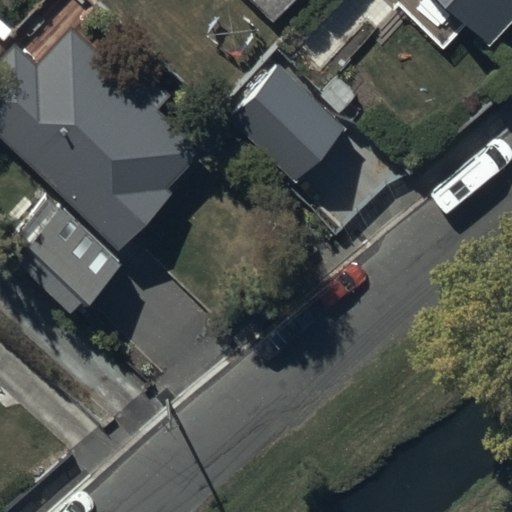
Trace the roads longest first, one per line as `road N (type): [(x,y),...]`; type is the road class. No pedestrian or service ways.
road 1 (unclassified): [(511,182),(125,511)]
road 2 (unknown): [(148,417),(0,304)]
